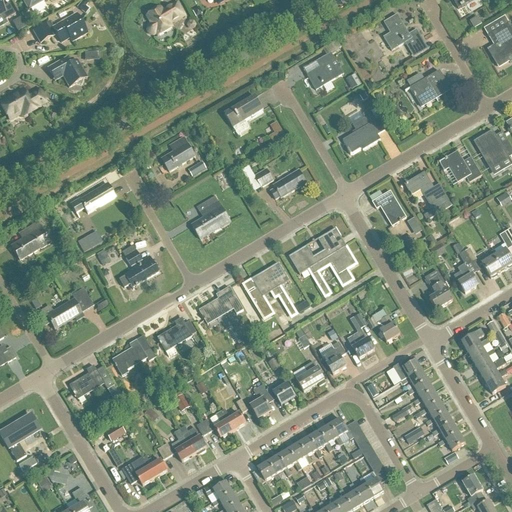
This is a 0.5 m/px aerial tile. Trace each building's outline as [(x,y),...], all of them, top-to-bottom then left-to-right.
[(21,0),(28,11),(48,0),(50,3),(56,0),(21,0)] [(477,0),(451,0),(455,6),(458,11),(461,9),(462,10),(465,8),(465,7),(470,4),(477,0)] [(3,9),(0,4),(0,16),(0,17),(4,22),(15,16),(9,6),(3,9)] [(185,18),(178,5),(163,13),(161,10),(147,18),(151,26),(150,26),(149,28),(148,30),(148,32),(148,34),(150,36),(152,37),(154,37),(156,36),(157,36),(158,38),(173,30),(171,26),(185,18)] [(197,19),(203,16),(199,9),(193,13),(197,19)] [(49,24),(33,33),(40,46),(52,39),(52,38),(56,36),(61,45),(69,40),(72,44),(87,35),(86,34),(87,32),(84,28),(83,28),(76,17),(53,30),(49,24)] [(408,54),(423,45),(415,32),(407,37),(396,17),(382,25),(389,36),(382,40),(390,53),(403,45),(408,54)] [(470,30),(478,27),(475,19),(467,22),(470,30)] [(27,29),(22,20),(14,25),(19,34),(27,29)] [(510,65),(511,63),(511,50),(510,48),(511,46),(511,28),(510,25),(487,38),(491,44),(494,48),(487,52),(495,65),(506,59),(510,65)] [(87,62),(100,61),(100,53),(86,54),(87,62)] [(314,93),(342,77),(330,56),(315,64),(318,70),(306,78),(314,93)] [(47,71),(55,83),(62,79),(69,90),(76,86),(81,87),(83,82),(87,80),(77,63),(72,66),(68,59),(47,71)] [(421,111),(452,94),(440,74),(410,91),(421,111)] [(352,76),(343,81),(349,92),(358,87),(352,76)] [(46,104),(38,91),(26,98),(23,92),(22,92),(24,95),(17,98),(16,97),(0,106),(9,122),(19,116),(21,119),(22,120),(26,117),(27,116),(38,110),(38,109),(46,104)] [(363,103),(368,100),(365,94),(360,97),(363,103)] [(233,131),(262,114),(254,100),(225,118),(233,131)] [(362,117),(364,121),(352,128),(356,135),(342,143),(347,151),(346,152),(350,158),(361,151),(362,153),(379,143),(377,139),(386,133),(380,122),(376,124),(369,113),(362,117)] [(281,132),(275,135),(269,139),(273,145),(285,138),(281,132)] [(482,155),(487,163),(491,170),(507,161),(511,158),(511,149),(510,146),(503,150),(493,134),(478,143),(475,144),(482,155)] [(182,168),(195,161),(183,141),(170,149),(174,155),(162,163),(169,176),(177,171),(178,172),(182,169),(182,168)] [(469,185),(482,178),(475,167),(468,171),(458,154),(440,165),(445,173),(449,171),(458,186),(467,181),(469,185)] [(202,165),(189,173),(193,180),(206,171),(202,165)] [(248,184),(255,180),(249,170),(242,174),(248,184)] [(261,191),(273,184),(266,173),(255,180),(261,191)] [(302,192),(307,188),(299,174),(274,189),(276,192),(271,195),(276,203),(281,200),(282,202),(301,190),(302,192)] [(424,218),(427,224),(452,209),(439,187),(434,190),(425,175),(405,187),(412,199),(421,193),(433,213),(424,218)] [(87,216),(114,200),(107,187),(79,203),(78,202),(70,206),(76,215),(83,211),(87,216)] [(392,230),(406,221),(390,195),(373,205),(377,212),(380,210),(392,230)] [(502,210),(511,204),(507,195),(497,201),(502,210)] [(208,204),(211,209),(218,205),(215,200),(208,204)] [(214,215),(203,222),(192,229),(201,243),(220,231),(221,232),(231,226),(218,205),(211,209),(214,215)] [(413,237),(418,234),(411,222),(406,226),(413,237)] [(20,264),(49,246),(37,226),(19,236),(22,243),(11,249),(20,264)] [(311,271),(321,288),(325,286),(318,275),(332,267),(339,278),(357,267),(347,249),(336,231),(318,242),(325,253),(314,260),(307,249),(289,259),(300,278),(311,271)] [(511,249),(511,247),(505,235),(500,238),(508,252),(511,249)] [(431,249),(437,245),(432,238),(427,242),(431,249)] [(409,253),(416,249),(410,239),(403,243),(409,253)] [(84,256),(92,251),(86,240),(77,245),(84,256)] [(435,262),(446,255),(441,246),(430,253),(435,262)] [(470,251),(464,254),(471,266),(476,262),(470,251)] [(494,253),(491,255),(502,275),(511,268),(511,263),(505,253),(497,258),(494,253)] [(105,254),(97,259),(101,264),(108,260),(105,254)] [(132,291),(158,275),(149,260),(142,264),(136,254),(124,261),(132,274),(118,283),(123,291),(129,287),(132,291)] [(471,266),(464,254),(459,257),(466,269),(471,266)] [(502,275),(491,255),(487,257),(490,262),(482,267),(490,282),(502,275)] [(249,297),(265,322),(274,317),(264,299),(272,295),(275,301),(279,299),(286,310),(289,308),(279,290),(290,284),(279,266),(252,282),(258,292),(249,297)] [(454,279),(458,286),(465,297),(478,289),(472,278),(471,278),(465,267),(457,271),(460,275),(454,279)] [(436,297),(429,301),(437,314),(452,304),(445,292),(442,289),(445,287),(437,273),(424,281),(431,293),(433,292),(436,297)] [(71,298),(74,303),(53,315),(51,312),(40,314),(41,323),(44,327),(50,326),(54,333),(74,322),(75,324),(83,320),(80,316),(93,309),(83,291),(71,298)] [(237,318),(244,314),(230,291),(217,299),(219,302),(199,314),(208,329),(234,313),(237,318)] [(108,302),(98,306),(100,311),(110,307),(108,302)] [(373,324),(383,319),(380,313),(370,318),(373,324)] [(505,331),(511,327),(505,316),(498,320),(505,331)] [(361,332),(367,328),(360,318),(354,321),(361,332)] [(388,319),(379,325),(375,327),(381,336),(387,346),(400,338),(394,327),(393,328),(388,319)] [(174,351),(193,339),(182,322),(175,326),(177,330),(158,341),(169,360),(177,356),(174,351)] [(371,332),(375,330),(371,322),(367,325),(371,332)] [(499,335),(493,324),(487,328),(494,338),(499,335)] [(467,356),(480,348),(479,347),(475,340),(482,336),(480,332),(473,337),(474,338),(461,346),(467,356)] [(367,343),(365,340),(363,335),(348,344),(353,351),(360,363),(374,354),(367,343)] [(499,335),(494,338),(497,341),(500,348),(505,345),(499,335)] [(304,352),(311,348),(305,338),(299,342),(304,352)] [(489,346),(497,341),(494,338),(486,343),(488,346),(489,346)] [(121,378),(147,362),(149,365),(156,361),(144,340),(130,348),(132,352),(113,364),(121,378)] [(480,348),(467,356),(474,366),(486,359),(485,357),(482,350),(488,346),(486,343),(479,347),(480,348)] [(319,354),(325,363),(327,368),(333,379),(346,371),(340,361),(347,357),(340,345),(333,349),(331,347),(319,354)] [(5,353),(3,349),(0,350),(0,369),(16,360),(10,350),(5,353)] [(199,359),(206,355),(203,350),(196,354),(199,359)] [(486,359),(474,366),(480,377),(493,369),(491,367),(498,363),(499,363),(492,353),(485,357),(486,359)] [(241,367),(247,363),(242,354),(236,358),(241,367)] [(281,370),(276,361),(268,365),(273,374),(281,370)] [(493,369),(480,377),(486,387),(499,379),(498,377),(495,373),(505,367),(501,361),(499,363),(498,363),(491,367),(493,369)] [(422,375),(416,364),(406,370),(403,365),(393,371),(402,385),(408,381),(409,382),(422,375)] [(297,385),(304,396),(318,388),(320,391),(326,387),(324,384),(325,384),(314,365),(305,371),(309,378),(297,385)] [(78,403),(104,388),(94,370),(87,374),(89,378),(70,389),(78,403)] [(499,379),(486,387),(492,397),(505,390),(500,381),(507,377),(505,373),(498,377),(499,379)] [(428,385),(422,375),(409,382),(408,381),(402,385),(404,388),(411,385),(415,392),(415,393),(428,385)] [(168,396),(174,393),(167,380),(161,383),(168,396)] [(285,383),(266,394),(273,405),(277,402),(281,409),(295,401),(285,383)] [(202,398),(209,394),(203,385),(196,389),(202,398)] [(435,395),(428,385),(415,393),(415,392),(408,395),(410,399),(417,395),(421,402),(421,403),(435,395)] [(268,408),(273,405),(266,394),(263,389),(254,394),(260,404),(251,410),(259,423),(272,415),(268,408)] [(441,405),(435,395),(421,403),(421,402),(414,406),(416,409),(423,405),(427,412),(428,413),(441,405)] [(116,415),(121,408),(114,401),(108,407),(116,415)] [(243,417),(248,414),(242,403),(237,406),(243,417)] [(428,413),(427,412),(420,416),(422,419),(429,415),(433,422),(434,424),(447,416),(441,405),(428,413)] [(235,435),(246,428),(240,417),(231,422),(225,413),(223,414),(235,435)] [(404,413),(392,420),(396,425),(408,418),(404,413)] [(222,442),(235,435),(223,414),(216,418),(222,428),(215,432),(222,442)] [(453,426),(447,416),(434,424),(433,422),(426,426),(429,430),(435,426),(439,433),(440,434),(453,426)] [(17,447),(39,434),(30,419),(0,436),(0,437),(17,465),(26,460),(17,447)] [(341,422),(330,428),(338,441),(340,440),(346,436),(351,443),(354,441),(353,439),(350,435),(346,429),(346,430),(341,422)] [(350,435),(359,429),(356,423),(346,429),(350,435)] [(207,424),(203,426),(209,437),(213,434),(207,424)] [(209,437),(203,426),(197,429),(204,440),(209,437)] [(459,436),(453,426),(440,434),(439,433),(433,437),(435,440),(441,436),(445,442),(446,444),(459,436)] [(112,445),(126,436),(121,427),(106,436),(112,445)] [(328,448),(329,447),(336,443),(340,449),(344,447),(340,440),(338,441),(330,428),(320,435),(328,448)] [(353,439),(362,434),(359,429),(350,435),(353,439)] [(185,430),(180,433),(195,458),(200,455),(201,456),(202,457),(206,455),(206,453),(205,452),(207,451),(195,431),(194,431),(196,433),(190,437),(185,430)] [(182,466),(195,458),(180,433),(174,437),(179,445),(172,449),(182,466)] [(409,447),(420,440),(416,433),(404,440),(409,447)] [(355,444),(365,438),(362,434),(353,439),(354,441),(355,444)] [(333,453),(329,447),(328,448),(320,435),(310,441),(318,454),(319,453),(326,449),(330,455),(333,453)] [(452,455),(465,447),(459,436),(446,444),(445,442),(438,446),(440,450),(447,446),(452,455)] [(358,449),(368,443),(365,438),(355,444),(358,449)] [(323,460),(319,453),(318,454),(310,441),(299,447),(307,460),(309,459),(315,455),(320,462),(323,460)] [(361,453),(371,448),(368,443),(358,449),(361,453)] [(168,447),(163,450),(170,460),(174,458),(168,447)] [(313,466),(309,459),(307,460),(299,447),(289,453),(297,466),(298,465),(305,461),(309,468),(313,466)] [(364,458),(373,452),(371,448),(361,453),(363,457),(364,458)] [(120,468),(126,466),(118,450),(112,453),(120,468)] [(170,460),(163,450),(158,453),(165,464),(170,460)] [(367,463),(376,457),(373,452),(364,458),(367,463)] [(302,472),(298,465),(297,466),(289,453),(279,459),(287,472),(288,471),(295,467),(299,474),(302,472)] [(448,468),(458,462),(455,456),(445,462),(448,468)] [(343,468),(348,464),(344,457),(338,461),(343,468)] [(370,468),(379,462),(376,457),(367,463),(370,468)] [(292,478),(288,471),(287,472),(279,459),(269,465),(276,478),(278,478),(285,473),(289,480),(292,478)] [(147,460),(144,461),(156,482),(168,475),(161,464),(155,468),(151,462),(149,463),(147,460)] [(19,469),(23,476),(37,467),(33,461),(19,469)] [(156,482),(144,461),(140,464),(142,467),(140,468),(143,474),(137,478),(143,489),(156,482)] [(372,472),(382,467),(379,462),(370,468),(372,472)] [(282,484),(278,478),(276,478),(269,465),(258,472),(259,473),(266,485),(274,480),(278,486),(282,484)] [(375,477),(385,471),(382,467),(372,472),(374,475),(375,477)] [(325,478),(330,475),(327,469),(321,472),(325,478)] [(130,484),(135,481),(129,471),(124,474),(130,484)] [(378,482),(388,476),(385,471),(375,477),(378,482)] [(55,472),(52,482),(67,487),(70,477),(55,472)] [(266,485),(259,473),(253,476),(260,488),(266,485)] [(315,484),(321,481),(317,474),(312,478),(315,484)] [(381,487),(378,482),(375,477),(374,475),(371,477),(375,484),(368,488),(366,489),(374,501),(384,495),(380,487),(381,487)] [(391,481),(388,476),(378,482),(381,487),(391,481)] [(468,502),(471,508),(484,500),(481,495),(483,494),(474,479),(463,486),(472,500),(468,502)] [(301,493),(311,487),(307,480),(297,486),(301,493)] [(366,489),(368,488),(364,481),(361,483),(365,490),(358,494),(356,495),(364,508),(374,501),(366,489)] [(215,496),(219,503),(220,504),(233,497),(227,486),(214,493),(214,492),(206,497),(208,500),(215,496)] [(356,495),(358,494),(354,487),(350,489),(354,496),(347,500),(346,501),(352,511),(356,511),(364,508),(356,495)] [(74,503),(65,508),(67,511),(86,511),(91,509),(80,491),(70,496),(74,503)] [(352,511),(346,501),(347,500),(343,493),(340,495),(344,502),(337,506),(335,507),(338,511),(352,511)] [(219,503),(213,507),(214,510),(216,509),(218,511),(230,511),(239,507),(233,497),(220,504),(219,503)] [(299,507),(306,502),(303,497),(296,502),(299,507)] [(274,508),(284,503),(281,498),(271,504),(274,508)] [(338,511),(335,507),(337,506),(333,499),(330,501),(334,508),(326,511),(338,511)] [(478,511),(494,511),(490,504),(487,506),(484,500),(471,508),(473,511),(476,511),(478,511)] [(428,511),(432,511),(439,508),(436,503),(427,509),(428,511)]
